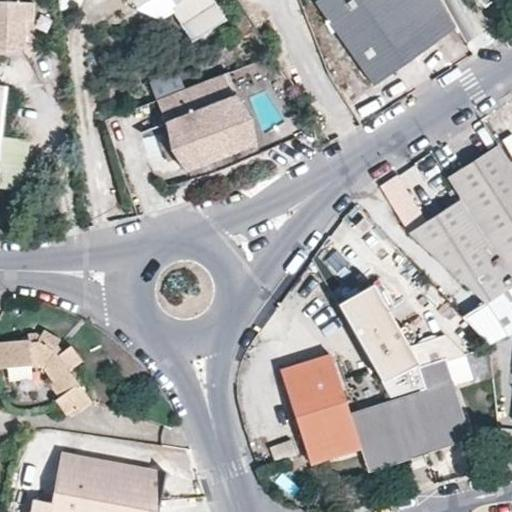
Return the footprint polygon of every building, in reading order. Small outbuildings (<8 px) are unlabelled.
[(0,0),(0,46),(22,48),(24,27),(24,17),(31,17),(32,1),(0,0)] [(191,40),(224,19),(211,0),(124,0),(128,5),(132,3),(135,8),(149,0),(169,0),(173,7),(170,9),(191,40)] [(318,0),(315,3),(372,85),(452,29),(436,0),(318,0)] [(258,69),(239,77),(261,129),(280,121),(258,69)] [(228,71),(157,99),(188,180),(261,153),(228,71)] [(449,178),(461,198),(511,278),(511,169),(497,146),(482,157),(449,178)] [(407,195),(396,202),(405,218),(417,211),(407,195)] [(419,225),(408,233),(480,303),(511,282),(511,278),(461,198),(419,225)] [(338,303),(401,404),(428,396),(420,369),(431,361),(376,280),(338,303)] [(511,332),(511,282),(480,303),(460,316),(488,346),(511,332)] [(53,358),(44,344),(38,347),(36,343),(28,343),(28,349),(0,349),(0,377),(27,378),(28,370),(45,366),(54,377),(49,380),(59,395),(55,398),(66,414),(77,407),(80,411),(93,402),(71,370),(82,363),(71,347),(53,358)] [(420,369),(428,396),(401,404),(351,420),(329,356),(280,372),(310,463),(360,448),(361,453),(368,450),(372,464),(408,453),(419,449),(467,433),(444,362),(420,369)] [(268,445),(274,460),(296,452),(291,437),(268,445)] [(408,453),(410,462),(422,458),(419,449),(408,453)] [(61,456),(50,511),(157,511),(165,475),(61,456)]
